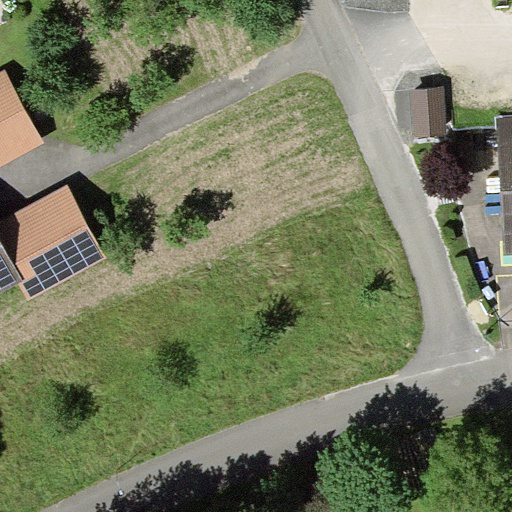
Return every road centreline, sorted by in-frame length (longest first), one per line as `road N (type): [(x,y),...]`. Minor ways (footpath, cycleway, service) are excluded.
road 1 (residential): [(313,0),(394,187),(446,331),(452,380)]
road 2 (residential): [(77,511),(325,409),(452,380)]
